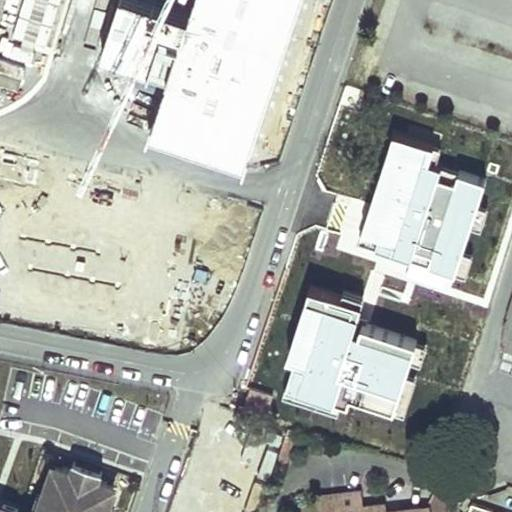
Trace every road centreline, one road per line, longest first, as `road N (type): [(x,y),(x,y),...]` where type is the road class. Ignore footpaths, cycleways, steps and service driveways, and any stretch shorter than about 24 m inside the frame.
road 1 (unknown): [(511,251),(493,323),(491,374),(497,465),(511,468)]
road 2 (unknown): [(199,0),(206,51),(215,72),(229,77),(243,72),(264,41),(278,0)]
